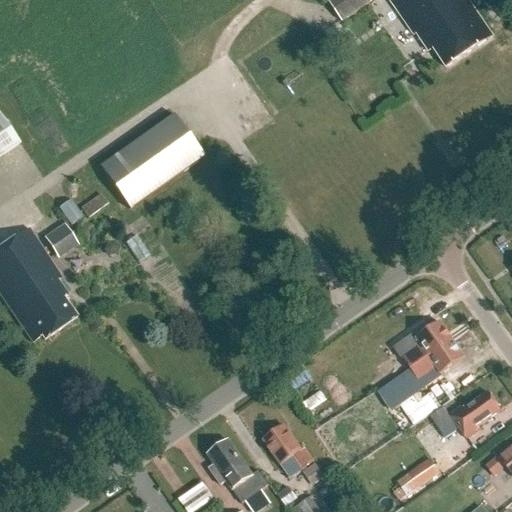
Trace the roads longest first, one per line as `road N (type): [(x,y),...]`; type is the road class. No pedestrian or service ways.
road 1 (unclassified): [(61,511),(436,247)]
road 2 (residential): [(511,356),(436,247)]
